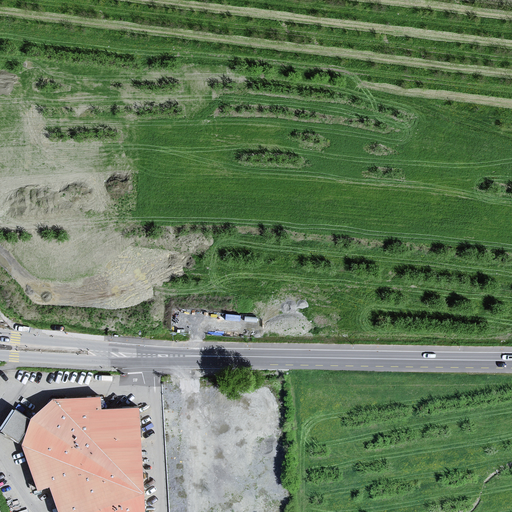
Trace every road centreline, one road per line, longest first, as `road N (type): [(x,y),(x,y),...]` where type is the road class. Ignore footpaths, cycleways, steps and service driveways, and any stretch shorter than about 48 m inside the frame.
road 1 (tertiary): [(134,354),(511,359)]
road 2 (tertiary): [(134,354),(0,335)]
road 3 (tertiary): [(0,354),(134,354)]
